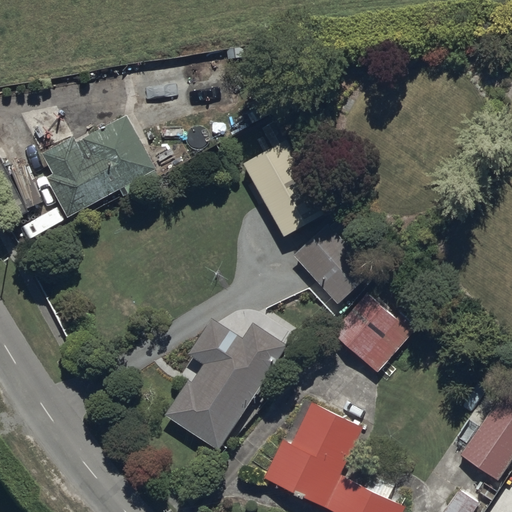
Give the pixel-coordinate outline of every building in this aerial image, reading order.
[(159,60),(127,67),(138,116),(192,104),(187,83),(200,81),(198,72),(212,70),(210,63),(222,60),(219,48),(160,61),(159,60)] [(158,169),(127,115),(77,143),(74,136),(43,153),(54,173),(45,178),(68,219),(119,191),(123,197),(159,177),(155,170),(158,169)] [(287,139),(244,164),(284,236),(328,212),(287,139)] [(326,225),(294,256),(339,303),(371,272),(326,225)] [(396,318),(367,292),(333,332),(379,372),(419,327),(401,312),(396,318)] [(189,379),(166,414),(220,451),(296,336),(259,312),(237,311),(219,321),(212,317),(189,353),(192,355),(180,374),(189,379)] [(511,389),(507,386),(460,453),(499,480),(511,461),(511,389)] [(341,474),(363,426),(310,402),(292,441),(284,437),(264,480),(332,511),(402,511),(407,504),(341,474)] [(472,511),(480,502),(461,488),(442,511),(472,511)]
